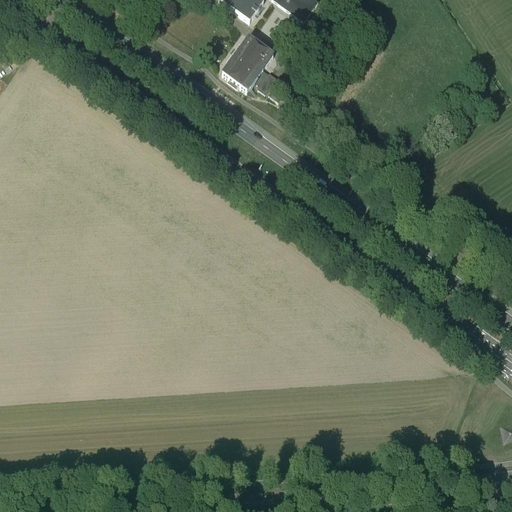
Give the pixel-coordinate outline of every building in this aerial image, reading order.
[(213,0),(212,1),(249,27),(264,7),(254,0),(213,0)] [(267,0),(303,25),(318,5),(310,0),(267,0)] [(273,59),(248,42),(221,78),(246,96),(253,86),(259,90),(257,93),(265,98),(276,82),(269,77),(261,87),(256,83),(273,59)] [(271,94),(268,99),(278,106),(281,101),(271,94)] [(511,426),(500,428),(502,441),(511,439),(511,426)]
